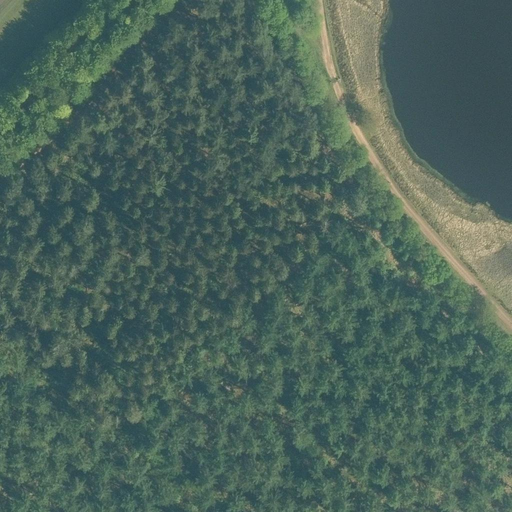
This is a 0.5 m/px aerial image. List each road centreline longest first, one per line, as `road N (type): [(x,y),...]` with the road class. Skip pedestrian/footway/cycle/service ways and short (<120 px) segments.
road 1 (track): [(319,0),(330,74),(379,172),(511,326)]
road 2 (track): [(0,152),(162,0)]
